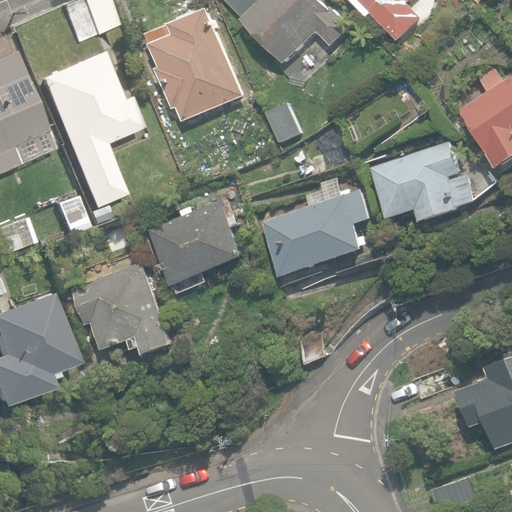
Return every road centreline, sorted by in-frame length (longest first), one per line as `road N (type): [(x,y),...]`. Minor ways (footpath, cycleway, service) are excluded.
road 1 (residential): [(308,472),(380,340),(511,282)]
road 2 (residential): [(308,472),(266,475),(144,511)]
